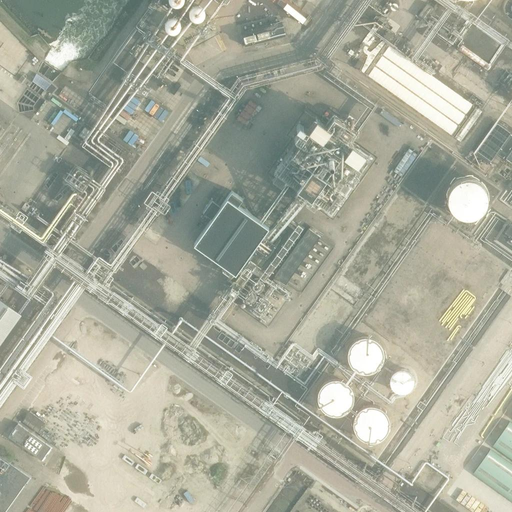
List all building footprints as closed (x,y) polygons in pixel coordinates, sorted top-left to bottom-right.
[(301,14),(281,1),(273,14),(293,27),(301,14)] [(425,21),(434,8),(427,3),(418,16),(425,21)] [(204,16),(204,13),(203,11),(202,8),(200,7),(197,6),(195,6),(192,8),(190,10),(190,12),(190,15),(191,17),(192,19),(195,20),(197,21),(200,20),(202,18),(204,16)] [(180,29),(181,27),(180,24),(179,22),(177,21),(174,20),(172,20),(170,21),(168,23),(167,26),(167,28),(168,30),(170,32),(172,33),(174,34),(177,33),(179,31),(180,29)] [(245,45),(285,35),(282,23),(242,33),(245,45)] [(387,30),(383,36),(388,39),(392,34),(387,30)] [(373,67),(367,77),(461,140),(482,108),(389,46),(386,51),(380,47),(379,49),(383,52),(373,67)] [(360,68),(364,61),(358,58),(354,65),(360,68)] [(270,176),(324,214),(361,162),(308,124),(270,176)] [(495,124),(477,155),(494,164),(511,134),(495,124)] [(449,209),(453,213),(459,217),(465,218),(472,218),(478,215),(483,210),(486,204),(487,198),(486,191),(483,185),(478,180),(472,178),(465,177),(459,178),(453,182),(449,186),(447,192),(446,198),(447,203),(449,209)] [(268,226),(227,198),(194,243),(236,272),(268,226)] [(204,213),(212,217),(220,204),(212,200),(204,213)] [(271,277),(286,287),(320,239),(301,225),(286,247),(290,250),(271,277)] [(0,343),(22,313),(0,296),(0,343)] [(383,355),(383,351),(383,348),(382,344),(380,341),(378,339),(375,336),(372,335),(369,333),(366,333),(362,333),(359,334),(355,335),(353,337),(350,340),(348,343),(347,346),(346,350),(346,353),(347,356),(348,360),(350,363),(353,365),(355,367),(359,369),(362,369),(366,370),(369,369),(372,368),(375,366),(378,364),(380,361),(382,358),(383,355)] [(392,386),(395,390),(398,392),(403,393),(408,392),(411,389),(414,385),(415,381),(414,376),(411,372),(407,370),(403,369),(398,370),(394,373),(392,377),(391,381),(392,386)] [(354,398),(354,395),(354,391),(353,388),(351,385),(349,382),(346,380),(343,378),(340,377),(336,376),(333,376),(329,377),(326,379),(323,381),(321,383),(319,386),(317,390),(317,393),(317,397),(317,400),(319,403),(321,406),(323,409),(326,411),(329,413),(333,413),(336,414),(340,413),(343,412),(346,410),(349,408),(351,405),(353,402),(354,398)] [(388,424),(388,420),(388,417),(387,414),(385,411),(383,409),(380,406),(377,405),(374,404),(371,403),(368,404),(365,404),(362,406),(359,408),(357,410),(355,413),(354,416),(353,419),(353,423),(354,426),(355,429),(357,432),(359,434),(362,436),(365,437),(368,438),(372,438),(375,438),(378,436),(381,435),(383,432),(385,430),(387,427),(388,424)] [(30,411),(23,422),(39,432),(46,421),(30,411)] [(19,420),(10,432),(41,454),(50,442),(19,420)] [(0,511),(3,511),(29,477),(0,455),(0,511)]
